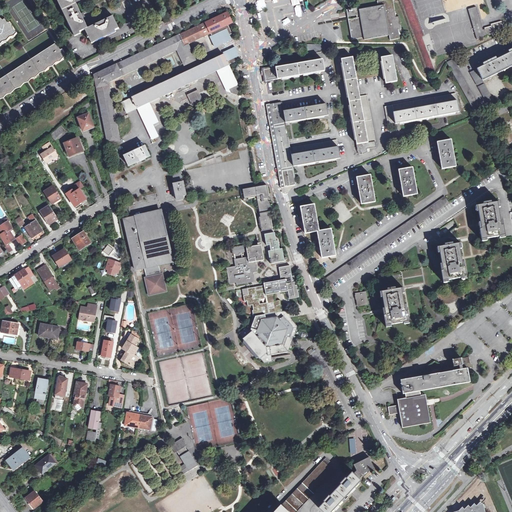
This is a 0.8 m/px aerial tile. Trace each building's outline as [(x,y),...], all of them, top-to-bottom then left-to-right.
[(59,0),(76,34),(85,30),(88,28),(83,18),(81,13),(74,0),(59,0)] [(86,0),(93,12),(117,1),(117,0),(86,0)] [(258,10),(266,8),(264,0),(257,0),(255,1),(258,10)] [(360,17),(348,19),(352,39),(364,37),(364,40),(390,35),(391,40),(400,38),(398,29),(401,29),(399,16),(396,16),(393,3),(384,5),(383,0),(381,0),(377,1),(377,6),(359,9),(360,15),(360,17)] [(348,17),(360,15),(359,9),(359,7),(347,10),(348,17)] [(476,7),(468,9),(477,39),(485,37),(484,36),(493,33),(493,31),(503,28),(501,21),(491,24),(491,26),(485,28),(485,29),(483,30),(476,7)] [(108,143),(120,141),(109,82),(177,49),(184,64),(195,59),(188,43),(200,37),(201,38),(211,33),(212,35),(213,38),(211,39),(214,44),(216,43),(217,46),(232,39),(230,35),(232,33),(228,24),(232,22),(227,12),(179,35),(103,70),(95,75),(108,143)] [(88,28),(85,30),(88,36),(87,36),(88,38),(89,38),(91,42),(119,28),(113,16),(103,21),(99,23),(88,28)] [(273,20),(269,20),(268,16),(258,18),(260,29),(274,27),(273,20)] [(0,43),(4,42),(7,39),(12,37),(14,34),(11,31),(10,27),(7,24),(3,20),(0,22),(0,21),(0,43)] [(0,96),(9,90),(10,91),(18,86),(17,85),(34,74),(35,75),(43,70),(42,69),(59,58),(60,59),(64,56),(47,31),(0,61),(0,96)] [(328,44),(305,44),(307,54),(330,50),(328,44)] [(137,108),(152,139),(157,137),(151,125),(157,122),(148,103),(216,71),(226,91),(226,90),(228,95),(236,97),(239,88),(238,85),(229,65),(238,61),(236,57),(239,55),(235,46),(227,50),(227,52),(224,54),(122,102),(127,112),(137,108)] [(511,48),(508,51),(509,53),(503,56),(496,59),(495,57),(483,63),(484,65),(477,69),(470,72),(477,85),(483,82),(482,79),(490,76),(490,77),(498,74),(497,72),(508,67),(511,64),(511,48)] [(385,79),(386,83),(397,81),(392,56),(381,58),(383,66),(386,66),(387,70),(385,70),(387,78),(385,79)] [(357,145),(362,144),(363,150),(360,150),(362,154),(368,152),(366,148),(377,146),(366,95),(360,96),(353,57),(341,59),(357,145)] [(42,69),(43,70),(51,65),(60,59),(59,58),(42,69)] [(284,66),(264,70),(266,81),(286,77),(286,73),(290,73),(290,74),(311,71),(311,69),(315,68),(316,72),(325,70),(322,59),(313,61),(310,62),(288,66),(284,66)] [(453,60),(447,64),(477,115),(482,112),(479,107),(480,106),(453,60)] [(286,73),(286,77),(316,72),(315,68),(311,69),(311,71),(290,74),(290,73),(286,73)] [(17,85),(18,86),(26,81),(35,75),(34,74),(17,85)] [(497,105),(484,83),(477,87),(490,109),(497,105)] [(187,95),(193,107),(203,102),(197,90),(187,95)] [(385,106),(388,124),(404,122),(403,118),(408,118),(408,119),(416,117),(417,119),(426,118),(425,114),(429,113),(430,115),(437,114),(438,115),(447,114),(446,110),(450,110),(450,111),(459,110),(456,94),(385,106)] [(88,101),(78,110),(80,113),(91,104),(88,101)] [(270,104),(274,124),(286,122),(294,121),(294,117),(298,116),(298,118),(315,115),(314,113),(319,113),(319,116),(328,115),(327,103),(284,111),(282,102),(270,104)] [(76,118),(82,132),(94,127),(88,113),(76,118)] [(62,125),(52,134),(55,140),(59,137),(62,143),(67,140),(63,134),(66,132),(65,130),(66,130),(62,125)] [(291,148),(286,126),(275,128),(282,168),(293,166),(303,164),(302,161),(306,160),(306,162),(327,158),(326,156),(331,155),(331,159),(340,158),(337,140),(291,148)] [(74,152),(75,153),(83,150),(78,138),(65,143),(69,154),(74,152)] [(451,139),(437,142),(439,153),(440,158),(442,169),(456,166),(451,139)] [(44,152),(40,155),(46,165),(58,157),(49,143),(42,147),(44,152)] [(124,155),(129,166),(150,156),(145,146),(124,155)] [(303,164),(331,159),(331,155),(326,156),(327,158),(306,162),(306,160),(302,161),(303,164)] [(413,167),(399,170),(400,181),(401,186),(403,197),(417,194),(413,167)] [(293,170),(282,172),(285,187),(297,184),(295,176),(294,176),(293,174),(293,170)] [(181,172),(173,173),(175,184),(183,182),(181,172)] [(371,174),(356,177),(358,188),(359,193),(361,204),(375,201),(371,174)] [(73,185),(76,191),(78,189),(79,190),(83,187),(80,181),(73,185)] [(186,195),(183,182),(175,184),(174,184),(174,187),(171,187),(173,197),(176,196),(177,200),(184,198),(183,195),(186,195)] [(271,211),(270,201),(269,197),(267,185),(243,189),(245,198),(257,196),(260,216),(260,217),(262,230),(272,228),(269,211),(271,211)] [(45,191),(53,203),(61,198),(53,186),(45,191)] [(65,194),(75,208),(81,204),(80,204),(86,200),(79,190),(78,189),(76,191),(73,192),(71,190),(65,194)] [(449,203),(444,196),(324,278),(329,285),(449,203)] [(480,229),(481,238),(486,238),(499,236),(505,235),(503,225),(501,225),(500,218),(498,207),(497,202),(491,203),(483,204),(477,205),(478,210),(480,222),(482,229),(480,229)] [(315,204),(300,206),(302,218),(303,223),(305,233),(317,231),(319,231),(315,204)] [(54,222),(58,220),(49,205),(41,211),(46,218),(50,225),(54,222)] [(146,277),(161,274),(159,264),(172,261),(161,210),(135,216),(135,217),(124,220),(135,270),(144,268),(146,277)] [(21,217),(15,220),(19,227),(25,224),(21,217)] [(7,244),(15,238),(9,230),(12,227),(7,221),(0,226),(0,228),(3,234),(1,235),(7,244)] [(42,230),(35,221),(25,227),(32,237),(42,230)] [(320,247),(322,257),(336,255),(331,229),(319,231),(317,231),(319,243),(320,247)] [(73,239),(80,249),(90,242),(83,232),(73,239)] [(275,232),(265,234),(267,245),(270,244),(271,250),(268,251),(271,263),(285,261),(282,248),(280,248),(278,240),(276,240),(275,232)] [(21,235),(16,238),(21,245),(25,242),(21,235)] [(248,256),(234,259),(236,266),(226,268),(229,284),(236,282),(236,284),(255,281),(253,272),(258,272),(256,261),(264,259),(261,244),(247,247),(248,256)] [(441,271),(443,280),(448,280),(461,277),(466,277),(465,267),(462,267),(461,260),(459,249),(458,244),(452,245),(445,246),(439,247),(440,252),(442,264),(443,271),(441,271)] [(114,249),(108,245),(103,251),(109,255),(114,249)] [(51,255),(59,268),(73,260),(65,247),(51,255)] [(116,272),(117,273),(121,263),(110,259),(106,268),(108,269),(108,270),(108,272),(114,274),(115,272),(116,272)] [(290,265),(278,267),(280,280),(281,282),(279,282),(280,290),(287,289),(289,299),(299,297),(297,285),(294,285),(294,282),(295,282),(294,275),(292,276),(290,265)] [(28,267),(25,269),(30,277),(34,275),(28,267)] [(40,275),(50,290),(55,287),(58,285),(47,268),(44,270),(42,267),(38,270),(41,275),(40,275)] [(10,279),(16,289),(22,285),(24,289),(34,283),(30,277),(25,269),(10,279)] [(163,273),(161,274),(146,277),(144,277),(148,296),(167,291),(163,273)] [(281,282),(280,280),(271,281),(264,283),(265,285),(266,284),(268,284),(269,285),(271,292),(273,291),(276,291),(280,290),(279,282),(281,282)] [(266,284),(265,285),(242,289),(245,301),(247,301),(248,306),(253,305),(275,301),(273,291),(271,292),(269,285),(268,284),(266,284)] [(384,316),(386,325),(390,324),(404,322),(409,321),(407,312),(405,312),(404,305),(402,294),(401,289),(395,290),(387,291),(382,292),(383,297),(385,309),(386,315),(384,316)] [(365,292),(356,294),(357,295),(355,295),(355,299),(357,299),(358,306),(367,304),(365,292)] [(122,299),(112,297),(109,310),(119,312),(122,299)] [(245,328),(239,333),(243,338),(242,339),(243,340),(243,342),(246,342),(256,355),(256,358),(258,357),(259,359),(260,358),(264,363),(272,361),(271,354),(288,351),(293,338),(296,338),(297,335),(294,334),(297,326),(291,318),(289,310),(282,311),(280,300),(253,305),(254,310),(252,310),(254,316),(250,327),(251,327),(250,329),(245,328)] [(81,307),(80,319),(94,322),(97,305),(89,304),(88,308),(81,307)] [(8,306),(3,309),(6,315),(13,313),(8,306)] [(118,320),(108,319),(105,331),(115,333),(118,320)] [(2,332),(17,334),(19,324),(4,321),(2,332)] [(50,343),(58,344),(59,338),(57,338),(60,327),(41,324),(39,335),(51,338),(50,343)] [(127,351),(122,360),(133,366),(142,353),(142,351),(135,345),(139,339),(132,335),(123,348),(127,351)] [(78,342),(77,348),(89,351),(90,344),(88,344),(88,342),(87,340),(84,340),(81,341),(81,342),(78,342)] [(105,340),(102,356),(110,358),(114,341),(105,340)] [(246,342),(243,342),(256,358),(256,355),(246,342)] [(26,379),(30,380),(31,374),(28,373),(29,371),(12,368),(11,377),(17,378),(15,383),(25,384),(26,379)] [(398,399),(403,427),(430,422),(425,395),(420,395),(420,390),(470,381),(467,368),(462,368),(460,369),(401,379),(403,394),(405,393),(406,398),(398,399)] [(57,376),(53,393),(64,395),(67,378),(57,376)] [(43,404),(45,404),(47,390),(45,389),(47,381),(39,379),(38,385),(37,386),(35,396),(38,397),(37,402),(39,404),(43,404)] [(76,397),(75,406),(84,407),(88,384),(79,382),(77,389),(76,389),(75,396),(76,397)] [(110,405),(123,407),(125,399),(118,397),(119,394),(120,386),(116,385),(111,385),(109,395),(111,396),(110,405)] [(13,411),(5,406),(3,410),(12,415),(13,413),(12,412),(13,411)] [(96,435),(99,435),(101,424),(98,423),(100,412),(92,410),(90,423),(98,425),(97,428),(97,432),(89,431),(87,438),(95,440),(96,435)] [(127,412),(124,425),(138,428),(141,414),(127,412)] [(154,417),(141,414),(138,428),(152,430),(154,417)] [(55,434),(46,429),(44,436),(62,446),(64,436),(60,434),(58,437),(54,436),(55,434)] [(179,468),(183,474),(198,465),(189,451),(188,451),(185,446),(187,445),(182,438),(170,445),(175,452),(177,451),(179,450),(182,455),(180,456),(185,464),(179,468)] [(7,460),(14,469),(19,465),(16,461),(20,459),(23,462),(30,457),(23,448),(7,460)] [(36,465),(42,473),(56,463),(50,454),(36,465)] [(357,469),(353,473),(359,478),(362,475),(364,477),(369,471),(374,468),(369,456),(359,462),(354,464),(357,469)] [(326,457),(292,493),(304,504),(309,498),(334,471),(327,464),(330,461),(326,457)] [(324,501),(319,507),(323,511),(330,511),(360,480),(359,478),(353,473),(352,471),(346,478),(341,483),(330,496),(324,501)] [(27,497),(34,507),(42,501),(35,491),(27,497)] [(304,504),(292,493),(282,504),(289,511),(295,511),(298,510),(304,504)] [(476,511),(465,498),(451,511),(476,511)]
